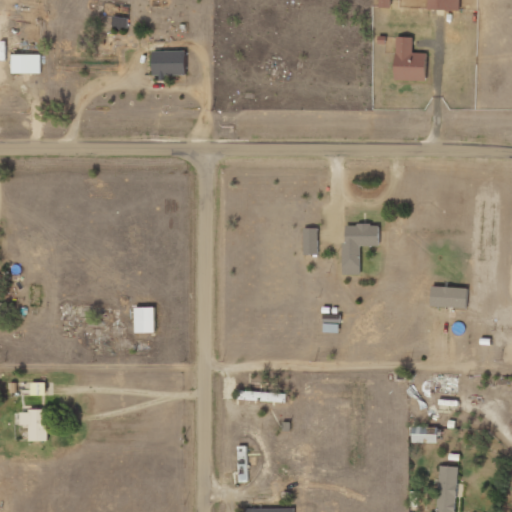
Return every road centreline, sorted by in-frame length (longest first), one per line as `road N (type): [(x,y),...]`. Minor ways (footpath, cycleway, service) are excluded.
road 1 (residential): [(511,149),(0,147)]
road 2 (residential): [(199,149),(200,511)]
